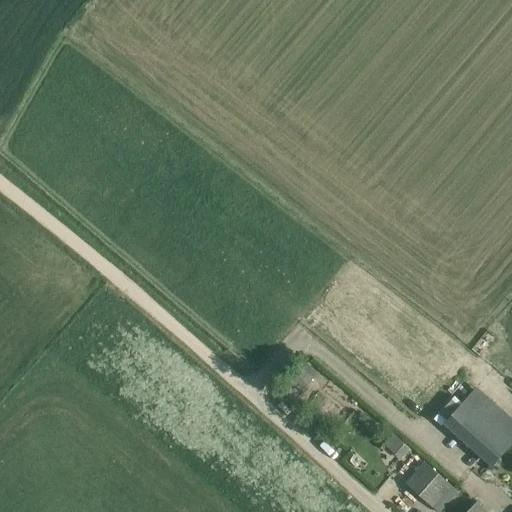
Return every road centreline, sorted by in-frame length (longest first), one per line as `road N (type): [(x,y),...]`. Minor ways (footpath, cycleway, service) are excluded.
road 1 (track): [(240,380),(0,178)]
road 2 (unclassified): [(394,511),(240,380)]
